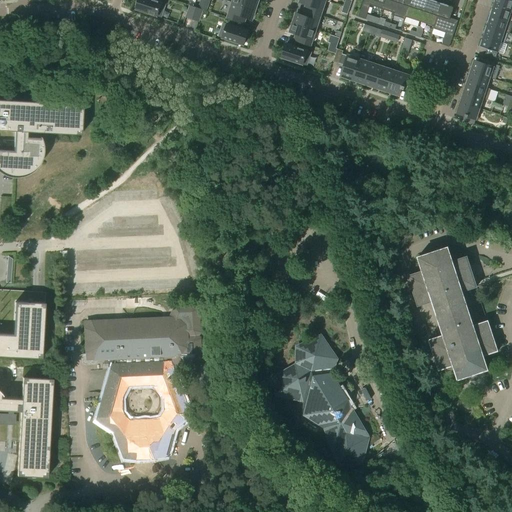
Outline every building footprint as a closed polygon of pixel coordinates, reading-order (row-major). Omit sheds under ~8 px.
[(165,3),(154,0),(139,0),(136,9),(160,17),(165,3)] [(233,0),(233,2),(255,10),(258,1),(255,0),(233,0)] [(320,15),(325,1),(325,0),(324,0),(300,0),(300,2),(306,4),(304,10),(320,15)] [(382,11),(385,0),(363,0),(358,17),(365,19),(369,7),(382,11)] [(393,15),(398,0),(385,0),(382,11),(393,15)] [(405,17),(410,0),(398,0),(393,15),(405,19),(405,17)] [(420,21),(426,0),(410,0),(405,17),(420,21)] [(434,26),(441,3),(431,0),(426,0),(420,21),(434,26)] [(511,0),(494,0),(493,4),(511,10),(511,0)] [(255,10),(233,2),(227,18),(244,23),(246,17),(252,19),(255,10)] [(450,18),(453,7),(441,3),(434,26),(433,28),(446,33),(442,45),(449,47),(458,20),(450,18)] [(510,22),(511,16),(511,10),(493,4),(489,15),(510,22)] [(192,19),(196,7),(190,6),(186,17),(192,19)] [(202,9),(196,7),(192,19),(198,21),(202,9)] [(315,30),(320,15),(304,10),(302,15),(296,13),(293,22),(315,30)] [(369,15),(367,20),(378,23),(379,19),(369,15)] [(511,23),(511,22),(510,22),(489,15),(486,25),(507,32),(509,33),(511,23)] [(310,45),(315,30),(293,22),(290,32),(296,34),(294,40),(310,45)] [(248,31),(224,23),(219,37),(244,45),(248,31)] [(503,43),(507,32),(486,25),(482,36),(501,42),(503,43)] [(496,58),(501,42),(482,36),(479,46),(487,49),(485,54),(496,58)] [(310,51),(286,43),(282,57),(306,65),(310,51)] [(342,54),(343,51),(337,49),(333,62),(339,64),(342,54)] [(342,54),(339,64),(344,66),(341,76),(353,80),(359,59),(342,54)] [(384,62),(372,58),(370,63),(371,63),(364,84),(375,87),(384,62)] [(364,84),(371,63),(370,63),(359,59),(353,80),(364,84)] [(489,77),(494,64),(483,60),(482,63),(474,61),(471,71),(489,77)] [(396,66),(384,62),(375,87),(387,91),(394,71),(396,66)] [(394,71),(387,91),(399,95),(401,88),(404,89),(408,76),(394,71)] [(492,78),(489,77),(471,71),(467,82),(488,88),(492,78)] [(490,89),(488,88),(467,82),(464,92),(485,99),(484,99),(487,100),(490,89)] [(481,109),(484,99),(485,99),(464,92),(461,102),(481,109)] [(0,99),(0,130),(14,131),(14,141),(8,140),(7,146),(13,146),(13,151),(0,149),(0,172),(0,173),(3,174),(7,176),(9,177),(10,177),(12,177),(14,177),(15,177),(18,177),(21,177),(23,176),(25,175),(29,174),(31,172),(34,171),(35,169),(37,167),(40,169),(43,165),(40,163),(41,161),(41,159),(42,157),(43,155),(43,152),(43,149),(43,146),(43,145),(42,140),(41,139),(40,137),(40,138),(26,137),(27,132),(81,135),(82,104),(0,99)] [(478,120),(481,109),(461,102),(457,113),(465,115),(463,121),(473,125),(475,119),(478,120)] [(423,270),(409,275),(418,305),(433,300),(444,334),(430,339),(439,369),(454,364),(458,378),(488,369),(484,354),(498,350),(488,320),(474,324),(463,290),(477,286),(467,255),(453,260),(448,246),(418,256),(423,270)] [(0,289),(0,356),(42,359),(45,292),(0,289)] [(173,318),(85,322),(87,359),(98,359),(99,360),(115,359),(120,363),(120,365),(113,365),(98,420),(115,431),(125,456),(132,455),(139,458),(154,457),(160,454),(168,454),(175,429),(191,416),(170,362),(164,363),(164,361),(168,359),(173,358),(178,367),(199,366),(201,363),(200,338),(196,336),(199,334),(198,308),(196,306),(175,307),(171,315),(173,317),(173,318)] [(297,363),(275,375),(276,395),(304,402),(304,415),(324,428),(337,464),(362,464),(369,435),(351,407),(349,407),(344,398),(345,392),(341,391),(335,379),(330,377),(338,358),(321,334),(297,346),(297,363)] [(0,441),(18,442),(17,476),(47,478),(52,379),(22,378),(21,399),(4,398),(3,397),(1,395),(0,392),(0,441)]
